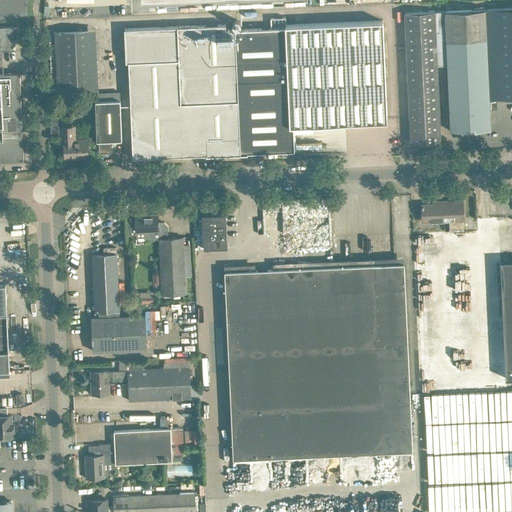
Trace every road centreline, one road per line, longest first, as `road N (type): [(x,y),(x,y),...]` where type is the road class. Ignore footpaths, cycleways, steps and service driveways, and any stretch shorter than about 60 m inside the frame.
road 1 (unclassified): [(43,189),(511,168)]
road 2 (unclassified): [(57,511),(43,189)]
road 3 (unknown): [(403,173),(420,479)]
road 4 (unknown): [(219,489),(420,479)]
road 5 (unclassified): [(43,189),(36,17)]
road 6 (unknown): [(212,327),(219,489)]
